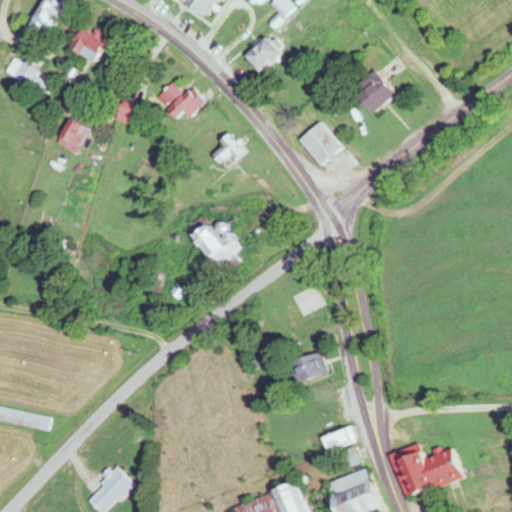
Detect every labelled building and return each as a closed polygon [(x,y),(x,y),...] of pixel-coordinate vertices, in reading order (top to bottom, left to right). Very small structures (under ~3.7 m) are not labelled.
[(59,11),(40,0),(20,34),(32,40),(40,26),(48,31),(59,11)] [(217,0),(181,0),(179,5),(204,20),(217,0)] [(281,19),(291,9),(282,0),(273,0),(268,5),(281,19)] [(67,51),(91,63),(102,43),(77,31),(67,51)] [(256,74),(278,55),(263,38),(242,57),(256,74)] [(2,71),(41,98),(50,86),(10,59),(2,71)] [(376,114),(392,89),(367,72),(350,98),(376,114)] [(153,98),(173,119),(180,112),(186,119),(203,102),(189,88),(181,95),(169,83),(153,98)] [(111,115),(129,131),(140,118),(122,103),(111,115)] [(52,143),(71,153),(84,130),(65,119),(52,143)] [(339,149),(317,123),(297,141),(318,167),(339,149)] [(211,156),(223,170),(243,152),(226,134),(217,142),(221,147),(211,156)] [(190,240),(219,269),(240,249),(231,239),(223,247),(203,226),(190,240)] [(288,363),(295,384),(327,373),(320,353),(288,363)] [(0,407),(0,422),(47,432),(50,418),(0,407)] [(354,440),(349,427),(320,439),(326,453),(354,440)] [(461,480),(451,448),(422,457),(418,446),(390,454),(402,497),(461,480)] [(338,453),(345,469),(360,463),(353,447),(338,453)] [(107,511),(134,485),(117,467),(85,499),(97,511),(107,511)] [(380,511),(367,470),(323,484),(332,511),(380,511)] [(236,511),(306,511),(297,483),(234,506),(236,511)]
